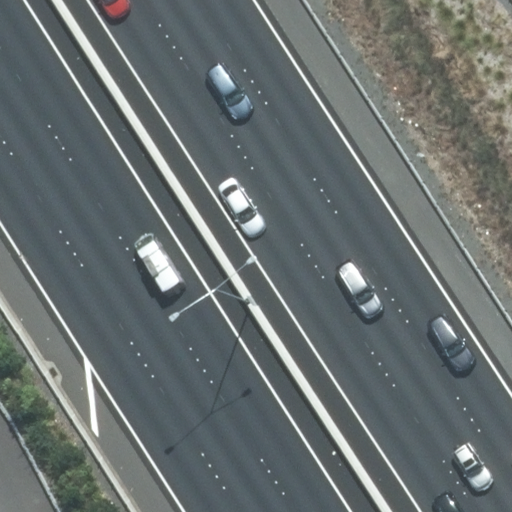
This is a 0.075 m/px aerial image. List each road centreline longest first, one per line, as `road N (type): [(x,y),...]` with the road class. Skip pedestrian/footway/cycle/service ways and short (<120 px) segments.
road 1 (motorway): [(179,0),(509,511)]
road 2 (motorway): [(303,511),(0,44)]
